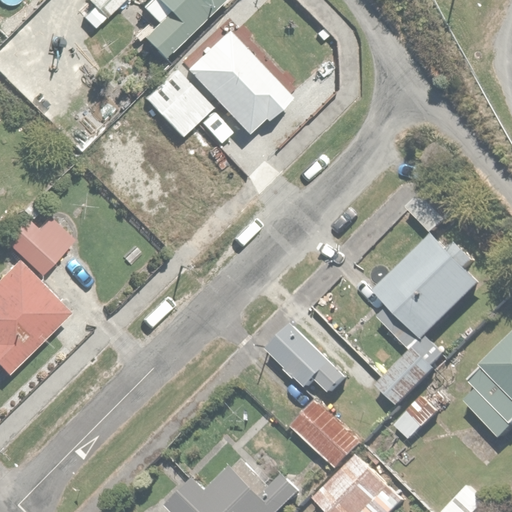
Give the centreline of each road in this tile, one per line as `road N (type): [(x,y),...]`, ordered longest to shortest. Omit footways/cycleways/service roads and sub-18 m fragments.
road 1 (residential): [(13,511),(420,103)]
road 2 (residential): [(511,190),(420,103)]
road 3 (residential): [(420,103),(358,0)]
